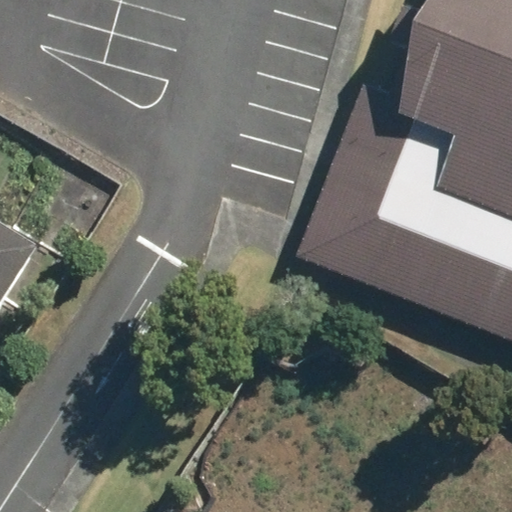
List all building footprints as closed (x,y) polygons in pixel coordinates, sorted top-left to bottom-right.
[(368,88),(301,263),(511,343),(511,0),(432,0),(395,98),(368,88)] [(0,324),(45,253),(0,224),(0,324)] [(346,406),(290,370),(228,467),(300,511),(381,511),(412,465),(415,460),(341,413),(346,406)] [(412,465),(381,511),(469,511),(474,506),(412,465)] [(495,511),(477,500),(474,506),(469,511),(495,511)]
